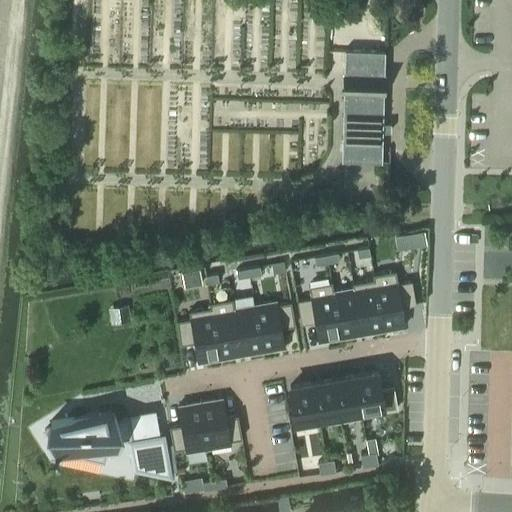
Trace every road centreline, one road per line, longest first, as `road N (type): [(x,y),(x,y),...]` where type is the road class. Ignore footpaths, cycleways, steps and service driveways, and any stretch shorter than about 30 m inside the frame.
road 1 (residential): [(162,390),(440,341)]
road 2 (residential): [(440,341),(445,62)]
road 3 (residential): [(434,506),(440,341)]
